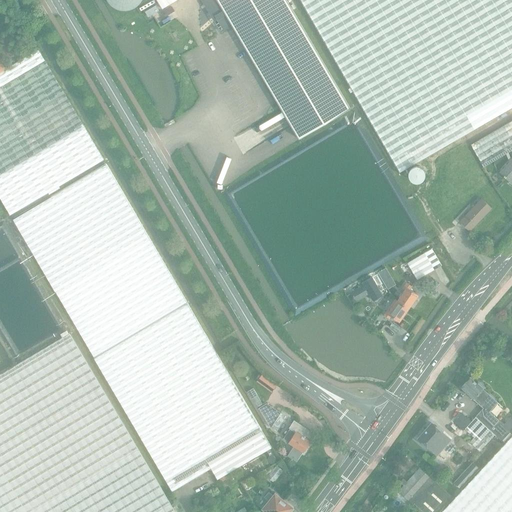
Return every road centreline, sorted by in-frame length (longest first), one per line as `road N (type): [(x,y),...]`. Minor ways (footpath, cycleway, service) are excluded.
road 1 (tertiary): [(330,395),(287,366),(249,325),(58,0)]
road 2 (secondary): [(500,265),(383,416)]
